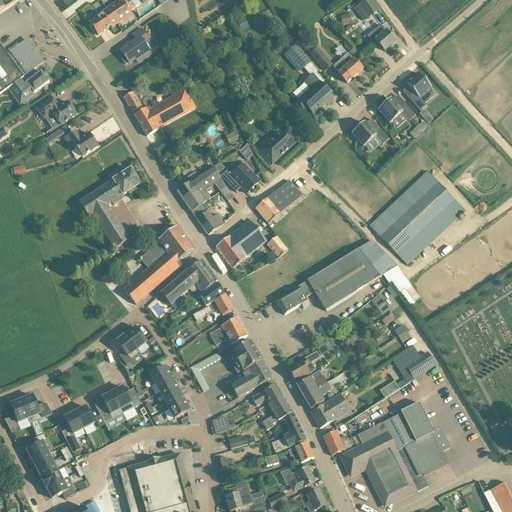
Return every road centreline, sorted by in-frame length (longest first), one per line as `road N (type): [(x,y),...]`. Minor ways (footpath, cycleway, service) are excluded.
road 1 (unclassified): [(205,247),(482,0)]
road 2 (secondary): [(347,511),(307,424),(205,247)]
road 3 (secondary): [(205,247),(39,0)]
road 4 (residential): [(206,431),(146,434),(116,447),(94,490),(53,511)]
road 5 (track): [(497,465),(403,315)]
road 6 (residential): [(41,380),(57,413),(122,379),(101,341)]
road 7 (residential): [(206,431),(191,385),(138,308)]
